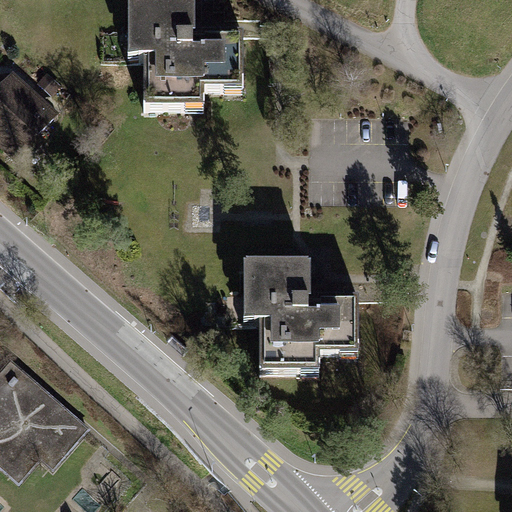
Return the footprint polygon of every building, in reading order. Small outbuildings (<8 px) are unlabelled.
[(242,40),(192,40),(193,8),(130,8),(130,65),(146,65),(145,113),(202,113),(203,95),(241,96),(242,40)] [(0,86),(0,144),(17,161),(56,121),(10,76),(0,86)] [(319,359),(359,359),(359,303),(306,303),(306,270),(246,269),(246,331),(264,331),(264,381),(319,381),(319,359)] [(166,344),(184,361),(192,352),(174,335),(166,344)] [(45,460),(59,472),(92,434),(13,365),(0,380),(0,469),(21,488),(45,460)]
